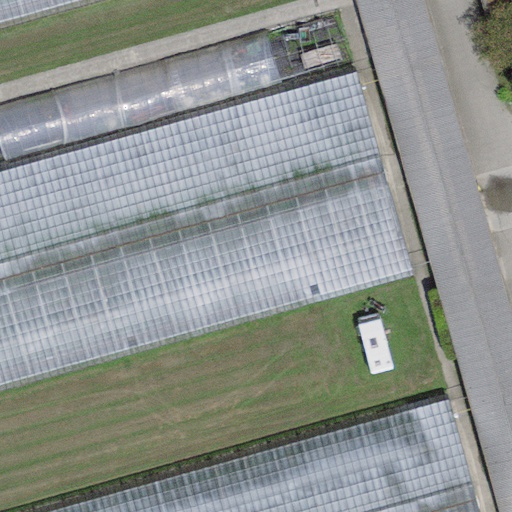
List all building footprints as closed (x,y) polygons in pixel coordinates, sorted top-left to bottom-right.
[(0,0),(0,27),(97,0),(0,0)] [(511,511),(511,328),(418,0),(354,0),(500,511),(511,511)] [(511,0),(487,0),(495,27),(511,21),(511,0)] [(357,76),(0,174),(0,385),(411,272),(357,76)] [(478,511),(447,401),(50,511),(478,511)]
